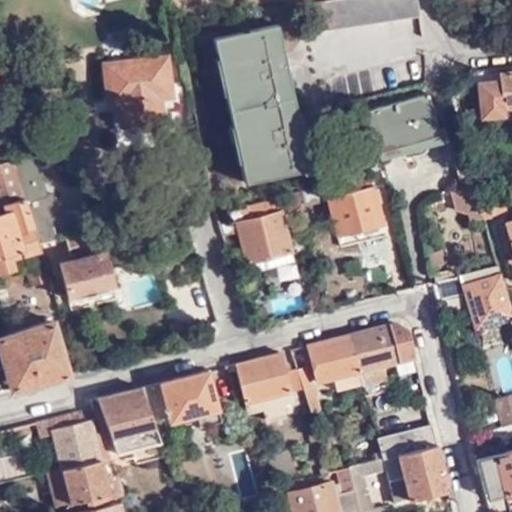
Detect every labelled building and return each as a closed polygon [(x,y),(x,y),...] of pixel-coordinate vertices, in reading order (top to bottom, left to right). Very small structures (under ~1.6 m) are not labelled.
[(424,14),(422,0),(307,0),(311,24),(424,14)] [(244,176),(307,164),(298,123),(286,62),(278,22),(211,36),(244,176)] [(169,82),(165,56),(105,63),(111,110),(124,108),(127,119),(134,125),(153,122),(159,116),(159,104),(182,101),(180,80),(169,82)] [(451,87),(455,104),(477,85),(481,117),(505,115),(505,110),(511,109),(511,72),(499,74),(499,72),(473,74),(457,88),(451,87)] [(439,136),(428,95),(366,112),(377,154),(380,153),(382,161),(401,156),(398,147),(439,136)] [(39,150),(32,132),(15,138),(21,156),(39,150)] [(38,156),(16,163),(27,199),(43,243),(58,240),(53,226),(65,222),(56,194),(51,196),(38,156)] [(463,189),(476,186),(470,161),(456,164),(463,189)] [(0,167),(0,206),(27,199),(16,163),(0,167)] [(383,226),(373,186),(328,197),(338,236),(383,226)] [(484,215),(481,207),(476,186),(463,189),(472,219),(484,215)] [(27,199),(0,206),(0,271),(16,268),(12,255),(44,246),(43,243),(27,199)] [(509,214),(505,199),(481,207),(484,215),(485,222),(509,214)] [(241,211),(218,217),(222,232),(237,227),(249,274),(266,269),(274,268),(291,264),(278,208),(253,214),(254,219),(243,222),(241,211)] [(118,224),(69,237),(73,254),(75,253),(107,245),(123,240),(118,224)] [(107,245),(75,253),(77,258),(108,250),(107,245)] [(118,287),(108,250),(77,258),(62,262),(73,299),(118,287)] [(51,273),(49,262),(29,268),(32,279),(51,273)] [(509,341),(511,339),(511,316),(497,264),(464,273),(466,281),(463,282),(474,325),(501,318),(509,341)] [(157,268),(122,267),(121,305),(157,305),(157,268)] [(274,268),(266,269),(268,278),(276,276),(274,268)] [(0,285),(22,279),(19,270),(0,276),(0,285)] [(0,335),(0,352),(10,389),(69,374),(54,320),(0,335)] [(350,333),(363,384),(387,378),(384,366),(416,357),(410,331),(395,321),(350,333)] [(325,340),(308,344),(317,382),(334,377),(339,390),(363,384),(350,333),(325,340)] [(511,387),(511,346),(492,352),(502,390),(511,387)] [(285,372),(280,352),(229,365),(231,371),(237,370),(246,405),(251,412),(267,409),(285,404),(294,402),(290,390),(285,372)] [(307,367),(300,368),(305,387),(313,412),(320,409),(307,367)] [(305,387),(300,368),(285,372),(290,390),(305,387)] [(209,370),(142,388),(147,402),(164,399),(171,424),(197,417),(201,426),(222,421),(209,370)] [(142,388),(98,399),(118,454),(161,442),(147,402),(142,388)] [(511,393),(496,395),(499,426),(511,424),(511,393)] [(285,404),(267,409),(270,421),(288,417),(285,404)] [(42,439),(50,472),(102,459),(92,417),(97,415),(96,409),(36,423),(39,438),(42,439)] [(432,420),(377,436),(383,458),(438,444),(432,420)] [(4,431),(28,425),(27,422),(3,428),(4,431)] [(6,437),(29,432),(28,425),(4,431),(6,437)] [(438,444),(383,458),(350,467),(353,478),(365,475),(388,469),(396,501),(449,488),(438,444)] [(511,448),(478,457),(487,495),(511,488),(511,448)] [(86,507),(127,497),(112,456),(102,459),(50,472),(58,508),(84,500),(86,507)] [(355,511),(360,511),(349,467),(340,469),(337,470),(343,490),(335,492),(332,481),(288,492),(292,511),(355,511)] [(368,486),(365,475),(353,478),(356,489),(368,486)] [(363,511),(375,509),(368,486),(356,489),(359,500),(361,511),(363,511)] [(121,511),(119,503),(79,511),(121,511)]
